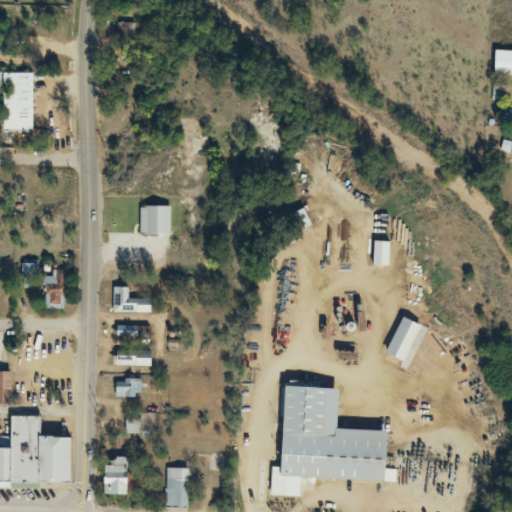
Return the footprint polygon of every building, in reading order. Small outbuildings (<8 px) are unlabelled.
[(118,24),(120,40),(133,39),(132,23),(118,24)] [(492,76),(511,76),(511,50),(492,50),(492,76)] [(30,73),(2,73),(2,131),(30,131),(30,73)] [(506,98),(506,85),(492,85),(492,98),(506,98)] [(138,206),(138,235),(168,235),(168,206),(138,206)] [(298,227),(306,225),(302,210),(294,213),(298,227)] [(35,263),(21,263),(21,288),(35,288),(35,263)] [(43,309),(63,309),(63,270),(43,270),(43,309)] [(112,313),(148,313),(148,299),(128,299),(128,288),(112,288),(112,313)] [(401,363),(417,326),(398,318),(382,354),(401,363)] [(114,339),(150,339),(150,326),(114,326),(114,339)] [(150,351),(114,351),(114,367),(150,367),(150,351)] [(0,402),(10,403),(10,373),(0,373),(0,402)] [(114,397),(142,397),(142,380),(114,380),(114,397)] [(378,481),(380,430),(332,428),(333,388),(291,387),(291,386),(277,385),(272,496),(297,496),(298,478),(378,481)] [(65,436),(34,435),(34,416),(8,415),(7,436),(0,436),(0,482),(64,485),(65,436)] [(155,434),(155,417),(124,417),(124,434),(155,434)] [(98,457),(98,496),(122,496),(122,457),(98,457)] [(186,509),(187,468),(164,468),(163,509),(186,509)]
